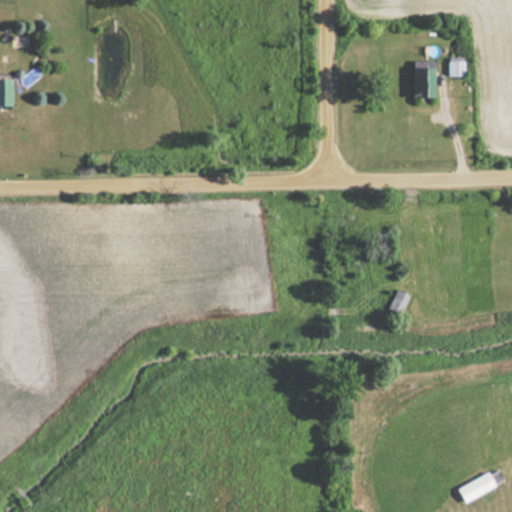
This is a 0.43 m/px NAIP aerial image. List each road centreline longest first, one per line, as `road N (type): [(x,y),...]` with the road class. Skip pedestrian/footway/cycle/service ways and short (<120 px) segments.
road 1 (residential): [(0,193),(511,184)]
road 2 (residential): [(333,188),(329,0)]
